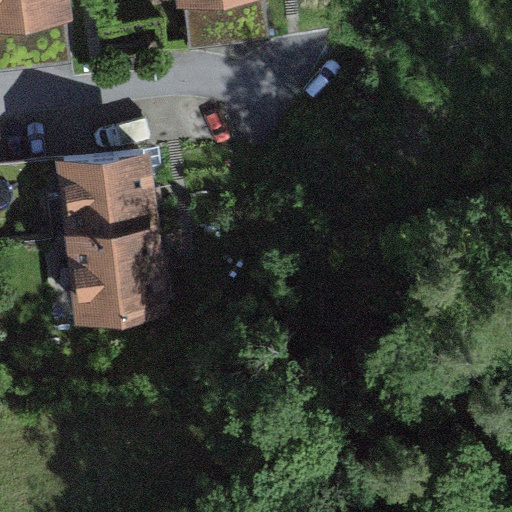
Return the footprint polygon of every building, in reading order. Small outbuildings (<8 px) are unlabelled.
[(88,0),(0,0),(0,16),(7,16),(79,8),(89,7),(88,0)] [(206,0),(210,32),(280,25),(277,0),(206,0)] [(7,16),(11,59),(83,52),(79,8),(7,16)] [(179,216),(171,145),(81,155),(89,226),(179,216)] [(81,155),(0,164),(0,231),(1,236),(89,226),(81,155)] [(98,303),(188,293),(179,216),(89,226),(98,303)]
